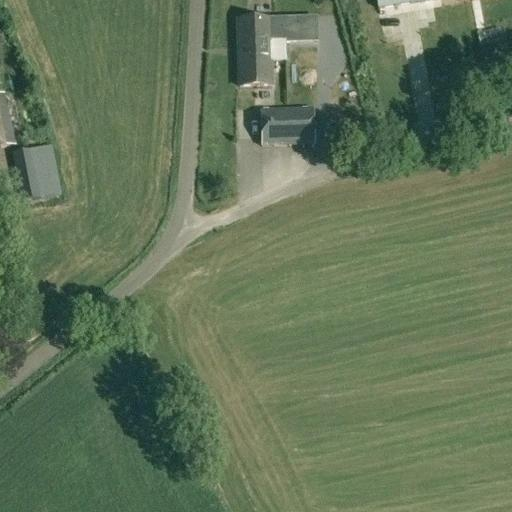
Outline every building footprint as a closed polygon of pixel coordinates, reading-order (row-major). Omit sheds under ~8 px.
[(376,0),(378,11),(436,0),(376,0)] [(301,45),(300,20),(274,21),(274,35),(278,34),(278,46),(285,46),(301,45)] [(270,21),(237,22),(238,56),(239,88),(271,87),(271,64),(286,63),(285,46),(278,46),(278,34),(274,35),(274,21),(270,21)] [(437,59),(349,72),(354,110),(411,102),(412,108),(444,103),(437,59)] [(0,149),(15,146),(3,95),(0,96),(0,149)] [(314,146),(313,110),(260,112),(261,148),(314,146)] [(14,156),(23,204),(60,196),(51,147),(14,156)]
